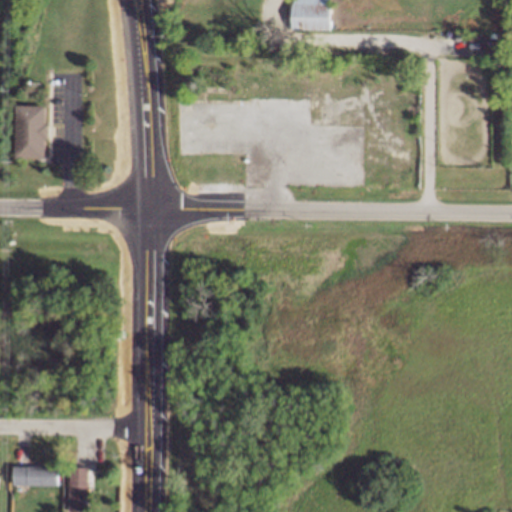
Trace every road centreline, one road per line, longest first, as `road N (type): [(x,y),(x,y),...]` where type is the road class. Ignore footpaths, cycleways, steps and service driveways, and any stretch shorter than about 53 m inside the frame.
road 1 (primary): [(144,511),(149,96)]
road 2 (residential): [(511,210),(149,207)]
road 3 (residential): [(149,207),(0,205)]
